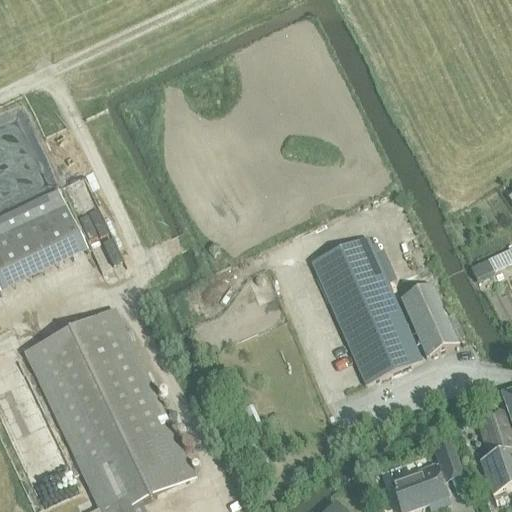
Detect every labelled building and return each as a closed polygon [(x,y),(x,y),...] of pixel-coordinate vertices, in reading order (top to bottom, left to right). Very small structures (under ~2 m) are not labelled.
[(57,193),(0,219),(0,298),(88,259),(57,193)] [(366,390),(422,365),(368,243),(312,268),(366,390)] [(484,266),(471,273),(478,286),(491,279),(484,266)] [(427,363),(458,349),(432,289),(401,303),(427,363)] [(141,511),(140,508),(195,481),(115,313),(24,357),(98,511),(141,511)] [(511,396),(503,399),(511,424),(511,396)] [(494,500),(511,494),(511,442),(503,417),(478,426),(491,463),(482,466),(494,500)] [(435,458),(445,488),(464,482),(454,451),(435,458)] [(430,511),(446,511),(451,510),(436,471),(419,477),(420,481),(392,491),(400,511),(426,511),(430,511)]
